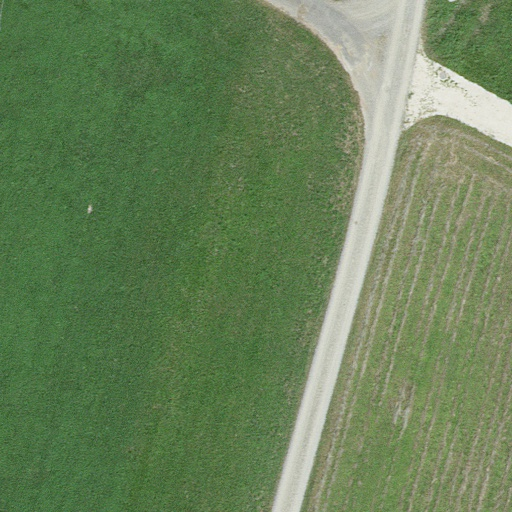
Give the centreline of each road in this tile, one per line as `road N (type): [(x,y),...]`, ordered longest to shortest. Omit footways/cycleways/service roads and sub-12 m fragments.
road 1 (track): [(283,511),(411,0)]
road 2 (track): [(287,0),(394,71),(511,131)]
